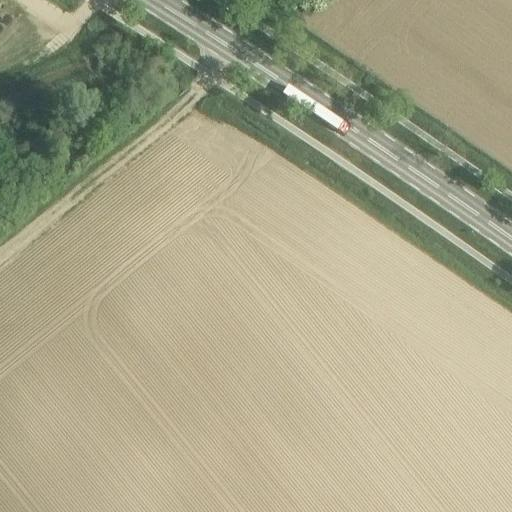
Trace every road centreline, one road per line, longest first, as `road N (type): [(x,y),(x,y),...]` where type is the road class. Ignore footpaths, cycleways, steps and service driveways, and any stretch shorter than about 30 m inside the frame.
road 1 (primary): [(511,239),(153,0)]
road 2 (track): [(0,258),(211,76),(232,49)]
